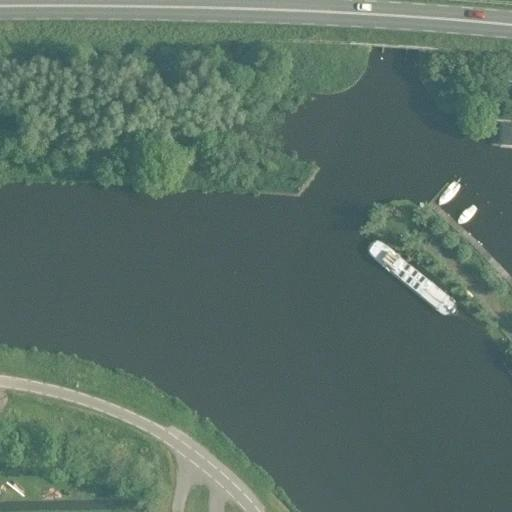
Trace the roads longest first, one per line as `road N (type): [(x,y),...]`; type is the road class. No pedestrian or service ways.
road 1 (primary): [(0,7),(334,12)]
road 2 (tertiary): [(250,511),(224,480),(147,424),(0,380)]
road 3 (primary): [(511,25),(334,12)]
